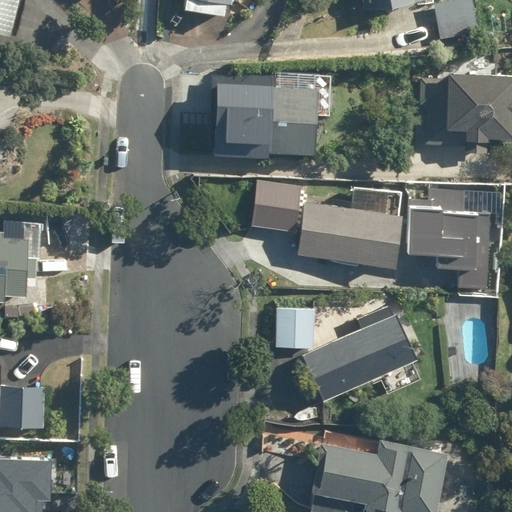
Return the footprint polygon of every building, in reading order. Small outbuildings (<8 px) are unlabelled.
[(0,0),(0,35),(10,38),(20,0),(0,0)] [(183,0),(183,10),(222,15),(224,2),(229,2),(229,0),(183,0)] [(360,0),(363,13),(433,0),(360,0)] [(470,0),(460,0),(432,4),(437,36),(475,32),(470,0)] [(425,127),(424,143),(463,144),(463,152),(485,153),(485,140),(511,141),(511,135),(511,74),(448,71),(445,128),(425,127)] [(314,157),(318,74),(293,72),(293,86),(232,83),(231,117),(208,116),(206,151),(314,157)] [(388,266),(397,216),(398,189),(350,187),(349,208),(304,200),(296,250),(388,266)] [(3,219),(2,230),(0,229),(0,303),(1,303),(2,295),(23,296),(24,278),(33,278),(35,257),(38,258),(40,222),(3,219)] [(299,357),(319,402),(377,376),(385,393),(421,377),(387,303),(356,317),(361,329),(299,357)] [(314,310),(277,308),(275,347),(312,349),(314,310)] [(44,385),(0,384),(0,424),(44,425),(44,385)] [(322,443),(312,493),(309,510),(319,511),(353,511),(355,501),(362,503),(361,510),(369,511),(397,511),(398,510),(409,511),(432,511),(444,452),(377,439),(374,453),(322,443)] [(71,496),(63,456),(2,448),(0,464),(0,511),(38,511),(39,502),(71,496)]
